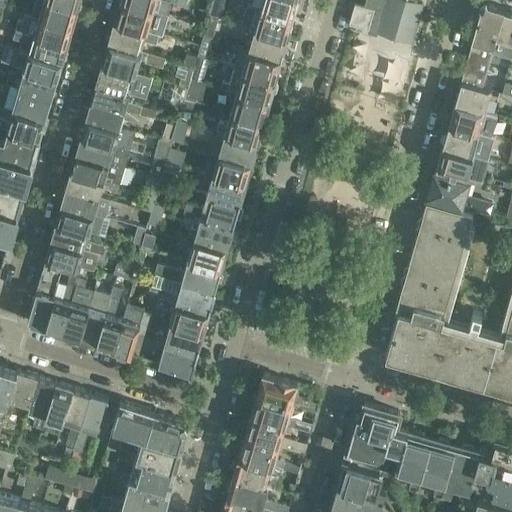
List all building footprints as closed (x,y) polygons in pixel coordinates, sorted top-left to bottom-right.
[(71,24),(77,3),(68,0),(35,0),(31,12),(39,15),(71,24)] [(168,11),(127,0),(120,0),(115,19),(167,34),(174,36),(175,31),(177,26),(164,23),(168,11)] [(127,0),(168,11),(170,1),(184,5),(185,0),(127,0)] [(213,0),(210,12),(221,15),(225,0),(213,0)] [(257,17),(255,25),(287,35),(293,14),(261,5),(252,3),(242,0),(240,0),(237,11),(257,17)] [(253,0),(252,3),(261,5),(293,14),(297,0),(253,0)] [(365,0),(365,4),(374,6),(368,27),(411,39),(422,1),(418,0),(365,0)] [(374,6),(365,4),(355,1),(349,22),(368,27),(374,6)] [(473,39),(462,78),(483,85),(490,59),(494,44),(496,38),(505,8),(488,3),(482,6),(473,39)] [(494,44),(490,59),(499,62),(505,41),(511,42),(511,9),(505,8),(496,38),(494,44)] [(220,15),(210,12),(209,12),(206,23),(203,33),(214,36),(220,15)] [(66,41),(71,24),(39,15),(37,23),(19,17),(16,26),(66,41)] [(115,19),(109,40),(142,49),(146,36),(149,37),(151,29),(115,19)] [(31,41),(29,48),(61,58),(66,41),(16,26),(11,24),(8,34),(31,41)] [(255,25),(249,46),(282,55),(287,35),(255,25)] [(213,36),(203,33),(198,53),(208,56),(213,36)] [(109,40),(103,60),(136,70),(140,57),(161,63),(163,55),(156,53),(142,49),(109,40)] [(27,57),(25,65),(57,74),(61,58),(29,48),(6,41),(3,50),(27,57)] [(236,64),(243,66),(276,75),(282,55),(249,46),(241,43),(236,64)] [(195,64),(198,53),(188,51),(185,61),(195,64)] [(208,56),(198,53),(195,64),(191,75),(202,78),(208,56)] [(103,60),(97,81),(130,90),(134,77),(148,81),(150,74),(136,70),(103,60)] [(222,84),(237,88),(269,98),(272,88),(276,87),(278,81),(275,78),(276,75),(243,66),(236,64),(232,77),(224,75),(222,84)] [(17,76),(15,84),(51,95),(57,74),(25,65),(21,77),(17,76)] [(180,82),(188,84),(191,75),(182,73),(180,82)] [(188,84),(185,96),(196,99),(202,100),(208,80),(202,78),(191,75),(188,84)] [(462,78),(455,101),(486,110),(492,88),(483,85),(462,78)] [(97,81),(92,98),(125,107),(149,114),(156,116),(158,108),(127,99),(130,90),(97,81)] [(182,105),(185,96),(188,84),(180,82),(176,81),(170,102),(182,105)] [(511,82),(504,81),(502,91),(511,93),(511,82)] [(51,95),(15,84),(13,92),(9,91),(5,104),(12,106),(45,115),(51,95)] [(235,97),(231,109),(264,118),(269,98),(237,88),(222,84),(219,92),(235,97)] [(511,101),(511,93),(502,91),(500,90),(498,98),(511,101)] [(185,96),(182,105),(182,106),(193,109),(196,99),(185,96)] [(92,98),(87,115),(120,125),(122,117),(147,124),(149,114),(125,107),(92,98)] [(455,101),(449,123),(461,126),(471,129),(480,131),(486,133),(489,134),(491,135),(497,113),(486,110),(455,101)] [(39,136),(45,115),(12,106),(9,116),(0,113),(0,124),(8,127),(39,136)] [(218,127),(225,130),(258,139),(264,118),(231,109),(227,122),(220,120),(218,127)] [(87,115),(82,133),(115,142),(130,147),(143,151),(146,142),(117,134),(120,125),(87,115)] [(191,120),(179,116),(173,138),(182,140),(185,141),(191,120)] [(164,137),(172,140),(173,137),(177,122),(168,120),(164,137)] [(445,135),(443,144),(452,146),(468,151),(473,153),(483,156),(486,145),(489,134),(486,133),(480,131),(471,129),(461,126),(449,123),(445,135)] [(0,152),(32,161),(39,136),(8,127),(5,139),(0,137),(0,152)] [(219,150),(252,159),(258,139),(225,130),(218,127),(212,148),(219,150)] [(82,133),(77,150),(125,164),(130,147),(115,142),(82,133)] [(171,145),(172,140),(164,137),(162,137),(157,154),(167,157),(171,145)] [(440,155),(436,165),(439,166),(441,167),(441,168),(451,171),(467,175),(472,177),(480,179),(484,166),(486,156),(483,156),(473,153),(468,151),(452,146),(443,144),(440,155)] [(186,149),(171,145),(167,157),(177,159),(182,161),(186,149)] [(77,150),(72,167),(120,181),(125,164),(77,150)] [(206,168),(213,170),(246,180),(252,159),(219,150),(216,162),(208,160),(206,168)] [(0,179),(24,186),(32,161),(0,152),(0,179)] [(163,174),(164,168),(167,157),(157,154),(152,171),(162,174),(163,174)] [(177,159),(167,157),(164,168),(179,172),(182,161),(177,159)] [(72,167),(67,184),(100,194),(102,186),(117,190),(120,181),(72,167)] [(211,180),(207,191),(240,200),(246,180),(213,170),(206,168),(203,178),(211,180)] [(435,169),(429,193),(464,203),(492,211),(495,200),(467,192),(472,177),(467,175),(451,171),(441,168),(440,171),(435,169)] [(157,191),(161,178),(162,174),(152,171),(147,188),(149,189),(157,191)] [(0,205),(17,211),(24,186),(0,179),(0,205)] [(67,184),(62,202),(106,214),(110,216),(130,221),(132,214),(108,207),(111,197),(100,194),(67,184)] [(153,209),(155,200),(157,191),(149,189),(144,206),(153,209)] [(201,214),(201,212),(234,222),(236,215),(240,213),(242,205),(240,202),(240,200),(207,191),(203,205),(186,200),(184,209),(201,214)] [(477,212),(427,197),(423,214),(429,216),(424,233),(418,231),(409,262),(415,264),(410,281),(404,279),(399,295),(445,308),(449,310),(477,212)] [(155,200),(153,209),(149,221),(159,224),(165,202),(155,200)] [(57,219),(90,228),(105,233),(110,216),(106,214),(62,202),(57,219)] [(0,233),(6,235),(10,237),(17,211),(0,205),(0,233)] [(194,236),(195,234),(228,243),(230,236),(234,235),(237,226),(234,223),(234,222),(201,212),(201,214),(197,227),(191,226),(188,234),(194,236)] [(90,228),(57,219),(52,236),(115,254),(118,246),(87,238),(90,228)] [(142,243),(147,226),(138,224),(134,241),(142,243)] [(0,243),(7,246),(10,237),(6,235),(0,233),(0,243)] [(183,254),(189,256),(222,266),(224,258),(227,256),(230,248),(227,245),(228,243),(195,234),(194,236),(191,247),(186,245),(183,254)] [(46,254),(47,254),(51,256),(56,257),(80,263),(82,255),(104,261),(107,252),(52,236),(46,254)] [(45,325),(54,293),(55,293),(59,282),(50,279),(56,257),(51,256),(47,254),(29,316),(31,321),(45,325)] [(131,278),(136,260),(127,258),(118,255),(113,273),(122,275),(131,278)] [(182,280),(182,277),(216,287),(218,280),(222,278),(224,270),(221,267),(222,266),(189,256),(185,269),(158,261),(155,271),(161,273),(182,280)] [(72,298),(62,330),(79,336),(89,304),(81,301),(91,267),(82,264),(80,271),(72,298)] [(54,293),(45,325),(62,330),(72,298),(80,271),(71,269),(63,296),(55,293),(54,293)] [(150,290),(176,298),(210,308),(216,287),(182,277),(182,280),(178,291),(158,285),(161,273),(155,271),(150,290)] [(106,309),(97,341),(114,346),(123,315),(115,312),(123,287),(114,284),(111,294),(106,309)] [(123,315),(114,346),(131,352),(133,346),(137,332),(143,311),(145,304),(150,290),(140,287),(136,302),(137,303),(132,317),(123,315)] [(89,304),(79,336),(97,341),(106,309),(111,294),(102,291),(93,289),(89,304)] [(511,290),(509,302),(502,325),(511,327),(511,290)] [(445,308),(399,295),(396,305),(399,306),(386,353),(402,358),(404,352),(421,357),(419,363),(451,372),(452,365),(470,370),(468,376),(500,386),(501,380),(511,382),(511,327),(502,325),(482,319),(485,307),(477,305),(474,316),(449,310),(445,308)] [(176,298),(171,319),(204,328),(210,308),(176,298)] [(152,314),(143,311),(137,332),(146,335),(152,314)] [(160,340),(165,340),(197,350),(204,328),(171,319),(167,333),(159,331),(156,338),(160,340)] [(146,335),(137,332),(133,346),(131,352),(140,355),(146,335)] [(160,356),(159,360),(191,370),(197,350),(165,340),(160,340),(158,347),(162,348),(160,356)] [(0,461),(11,465),(15,449),(0,444),(0,430),(9,397),(18,367),(0,361),(0,461)] [(18,367),(9,397),(29,403),(39,373),(18,367)] [(264,371),(258,392),(291,402),(317,409),(320,401),(315,400),(300,396),(294,394),(298,381),(264,371)] [(39,373),(29,403),(30,403),(29,405),(38,408),(34,423),(42,425),(46,411),(56,379),(39,373)] [(56,379),(46,411),(42,425),(52,428),(55,414),(63,417),(73,384),(56,379)] [(73,384),(63,417),(72,420),(66,441),(75,443),(81,423),(80,422),(91,389),(73,384)] [(91,389),(80,422),(81,423),(75,443),(74,447),(82,450),(85,442),(91,422),(100,425),(108,400),(107,399),(108,395),(91,389)] [(258,392),(252,412),(286,422),(285,425),(290,426),(290,424),(311,429),(314,421),(288,414),(291,402),(258,392)] [(120,403),(114,423),(108,444),(122,448),(128,427),(142,432),(148,434),(155,410),(121,398),(120,403)] [(357,412),(354,424),(405,438),(408,427),(396,424),(400,410),(365,400),(361,414),(357,412)] [(155,410),(148,434),(181,444),(187,425),(184,419),(155,410)] [(252,412),(246,433),(280,443),(305,450),(308,441),(282,434),(285,425),(286,422),(252,412)] [(13,423),(3,421),(0,429),(11,432),(13,423)] [(354,424),(347,448),(344,459),(348,460),(349,460),(357,462),(360,451),(377,456),(385,452),(386,447),(389,445),(399,448),(400,450),(401,447),(402,447),(405,438),(354,424)] [(122,448),(136,453),(176,465),(181,444),(148,434),(142,432),(128,427),(122,448)] [(401,447),(400,450),(401,450),(396,466),(412,471),(410,478),(414,480),(428,433),(408,427),(405,438),(402,447),(401,447)] [(23,433),(20,441),(30,444),(33,436),(23,433)] [(246,433),(240,454),(274,463),(292,469),(299,470),(301,465),(286,458),(276,456),(280,443),(246,433)] [(428,433),(414,480),(419,481),(434,485),(443,488),(457,442),(428,433)] [(35,446),(53,451),(56,440),(38,435),(35,446)] [(477,459),(478,459),(511,468),(511,442),(496,438),(491,452),(480,448),(477,459)] [(457,442),(443,488),(451,490),(454,483),(470,487),(475,471),(478,459),(477,459),(480,448),(457,442)] [(63,454),(71,456),(73,447),(73,446),(66,444),(63,454)] [(85,451),(82,450),(74,447),(73,447),(71,456),(70,457),(82,461),(85,451)] [(136,453),(131,473),(170,486),(176,465),(136,453)] [(240,454),(233,475),(267,485),(268,484),(275,487),(279,473),(272,471),(274,463),(240,454)] [(105,457),(103,465),(117,469),(119,461),(105,457)] [(337,482),(342,484),(384,497),(387,487),(380,485),(384,470),(357,462),(349,460),(348,460),(344,459),(339,475),(337,482)] [(511,468),(478,459),(475,471),(476,469),(487,473),(488,476),(487,482),(491,488),(493,489),(489,500),(511,506),(511,468)] [(45,475),(64,480),(72,483),(81,485),(94,488),(98,476),(49,462),(45,475)] [(26,484),(30,471),(21,468),(17,482),(26,484)] [(19,497),(14,511),(38,511),(41,503),(30,500),(33,489),(36,489),(41,474),(30,471),(26,484),(21,497),(19,497)] [(170,486),(131,473),(124,497),(163,509),(170,486)] [(233,475),(227,496),(261,505),(281,511),(286,511),(287,511),(290,502),(264,496),(267,485),(233,475)] [(114,481),(100,477),(97,484),(111,488),(114,481)] [(69,493),(72,483),(64,480),(61,490),(69,493)] [(330,506),(335,507),(351,511),(371,511),(374,503),(382,505),(384,497),(342,484),(337,482),(335,490),(332,498),(330,506)] [(0,491),(0,511),(14,511),(19,497),(0,491)] [(117,495),(103,491),(100,502),(114,506),(117,495)] [(227,496),(222,511),(286,511),(281,511),(261,505),(227,496)] [(124,497),(119,511),(162,511),(163,509),(124,497)] [(473,511),(467,510),(465,511),(511,511),(511,506),(489,500),(478,497),(473,511)] [(41,503),(38,511),(63,511),(64,510),(41,503)]
